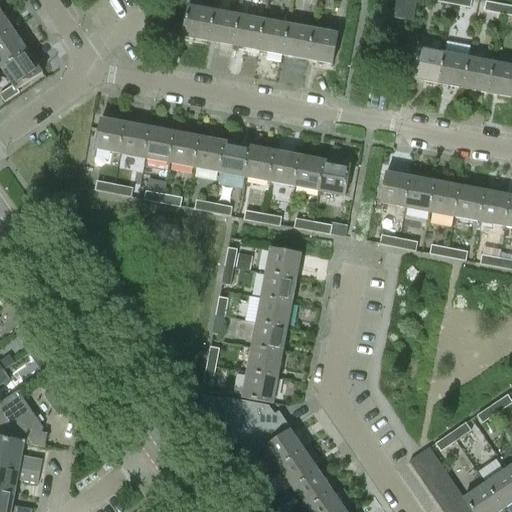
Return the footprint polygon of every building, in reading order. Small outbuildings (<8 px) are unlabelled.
[(395,0),(393,18),(412,22),(416,0),(395,0)] [(452,0),(451,6),(469,9),(471,0),(452,0)] [(483,12),(501,15),(503,6),(485,3),(483,12)] [(511,7),(503,6),(501,15),(511,17),(511,7)] [(182,37),(207,42),(213,12),(187,7),(182,37)] [(0,40),(13,31),(0,12),(0,40)] [(232,47),(237,16),(213,12),(207,42),(232,47)] [(257,51),(262,21),(237,16),(232,47),(257,51)] [(281,56),(287,25),(262,21),(257,51),(281,56)] [(306,61),(312,30),(287,25),(281,56),(306,61)] [(312,30),(306,61),(331,65),(337,35),(312,30)] [(0,75),(3,73),(1,70),(27,52),(13,31),(0,40),(0,75)] [(411,80),(437,85),(442,54),(417,50),(411,80)] [(41,74),(27,52),(1,70),(3,73),(12,86),(0,94),(0,97),(4,103),(18,93),(17,91),(41,74)] [(467,59),(442,54),(437,85),(461,90),(467,59)] [(492,64),(467,59),(461,90),(486,94),(492,64)] [(511,94),(511,67),(492,64),(486,94),(511,99),(511,94)] [(120,155),(125,124),(100,119),(94,150),(120,155)] [(125,124),(120,155),(144,159),(150,129),(125,124)] [(144,159),(169,164),(175,133),(150,129),(144,159)] [(169,164),(194,169),(200,138),(175,133),(169,164)] [(194,169),(219,173),(225,143),(200,138),(194,169)] [(219,173),(244,178),(250,148),(225,143),(219,173)] [(244,178),(269,183),(275,152),(250,148),(244,178)] [(269,183),(294,188),(300,157),(275,152),(269,183)] [(294,188),(319,192),(324,162),(300,157),(294,188)] [(350,167),(324,162),(319,192),(344,197),(350,167)] [(385,173),(379,204),(405,209),(411,178),(385,173)] [(411,178),(405,209),(430,213),(435,183),(411,178)] [(112,195),(114,186),(96,182),(94,191),(112,195)] [(435,183),(430,213),(455,218),(460,188),(435,183)] [(132,189),(114,186),(112,195),(130,198),(132,189)] [(460,188),(455,218),(480,223),(485,192),(460,188)] [(161,204),(163,195),(145,192),(143,201),(161,204)] [(485,192),(480,223),(504,227),(510,197),(485,192)] [(181,198),(163,195),(161,204),(179,208),(181,198)] [(212,214),(213,205),(195,201),(194,210),(212,214)] [(231,208),(213,205),(212,214),(230,217),(231,208)] [(243,220),(261,223),(263,214),(245,211),(243,220)] [(281,217),(263,214),(261,223),(279,226),(281,217)] [(293,229),(311,232),(313,223),(295,220),(293,229)] [(331,227),(313,223),(311,232),(329,236),(331,227)] [(379,245),(397,249),(399,240),(381,236),(379,245)] [(417,243),(399,240),(397,249),(415,252),(417,243)] [(447,258),(448,249),(430,246),(429,255),(447,258)] [(228,249),(224,267),(233,269),(237,251),(228,249)] [(270,249),(265,275),(296,280),(301,255),(270,249)] [(466,253),(448,249),(447,258),(465,262),(466,253)] [(497,268),(499,259),(481,255),(479,265),(497,268)] [(239,256),(237,267),(249,270),(251,258),(239,256)] [(511,261),(499,259),(497,268),(511,270),(511,261)] [(230,287),(233,269),(224,267),(221,285),(230,287)] [(296,280),(265,275),(260,299),(291,305),(296,280)] [(215,316),(224,318),(228,300),(219,298),(215,316)] [(260,299),(256,324),(286,330),(291,305),(260,299)] [(221,336),(224,318),(215,316),(212,334),(221,336)] [(286,330),(256,324),(251,349),(282,355),(286,330)] [(210,348),(206,366),(215,368),(219,350),(210,348)] [(251,349),(246,373),(277,379),(282,355),(251,349)] [(9,356),(0,361),(0,366),(3,371),(14,364),(9,356)] [(212,386),(215,368),(206,366),(203,384),(212,386)] [(0,386),(9,380),(3,371),(0,373),(0,403),(1,404),(0,403),(0,402),(0,386)] [(277,379),(246,373),(241,399),(272,405),(277,379)] [(17,391),(0,403),(1,404),(0,403),(0,433),(1,435),(0,439),(23,444),(44,448),(46,434),(41,433),(42,428),(17,391)] [(507,396),(492,406),(497,414),(511,403),(507,396)] [(250,457),(264,448),(289,430),(283,420),(282,419),(281,419),(280,420),(277,421),(268,407),(225,399),(221,416),(250,457)] [(482,424),(497,414),(492,406),(476,416),(482,424)] [(465,424),(450,434),(455,442),(470,432),(465,424)] [(278,469),(304,451),(289,430),(264,448),(278,469)] [(440,452),(455,442),(450,434),(435,445),(440,452)] [(0,465),(39,473),(41,461),(21,457),(23,444),(0,439),(0,438),(0,465)] [(409,462),(415,473),(435,459),(428,449),(409,462)] [(293,490),(318,472),(304,451),(278,469),(293,490)] [(239,455),(235,454),(224,462),(230,471),(244,461),(239,455)] [(442,469),(435,459),(415,473),(422,482),(442,469)] [(39,473),(0,465),(0,491),(14,494),(16,481),(37,485),(39,473)] [(429,492),(449,479),(442,469),(422,482),(429,492)] [(502,510),(511,503),(511,480),(505,470),(484,485),(502,510)] [(244,492),(252,487),(242,472),(234,477),(244,492)] [(307,511),(333,493),(318,472),(293,490),(307,511)] [(456,489),(449,479),(429,492),(436,502),(456,489)] [(499,511),(502,510),(484,485),(463,499),(469,509),(471,511),(499,511)] [(262,502),(252,487),(244,492),(254,507),(262,502)] [(442,511),(462,499),(456,489),(436,502),(442,511)] [(0,511),(31,511),(32,511),(11,507),(14,494),(0,491),(0,511)] [(307,511),(345,511),(333,493),(307,511)] [(463,499),(462,499),(442,511),(464,511),(469,509),(463,499)]
